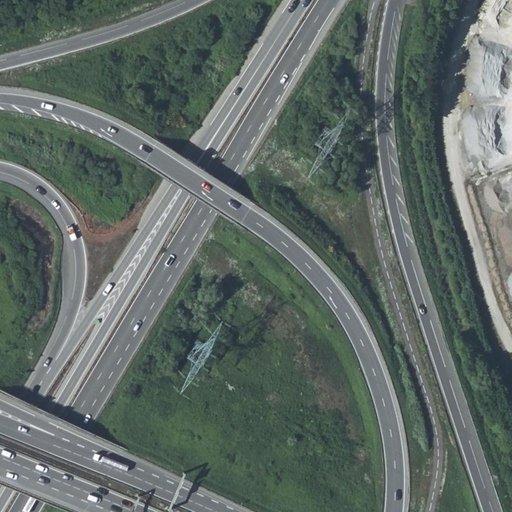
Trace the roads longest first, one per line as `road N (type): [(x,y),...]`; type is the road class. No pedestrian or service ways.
road 1 (trunk): [(394,511),(395,465),(381,392),(352,323),(321,282),(246,215),(114,131),(0,98)]
road 2 (trunk): [(301,0),(0,506)]
road 3 (trunk): [(489,511),(405,257),(383,159),(382,61),(393,0)]
road 4 (trunk): [(72,421),(328,0)]
road 5 (trunk): [(300,0),(55,368)]
road 6 (track): [(472,0),(448,85),(452,127),(486,286),(511,349)]
road 7 (trunk): [(0,167),(48,192),(76,240),(75,298),(55,368)]
road 8 (trunk): [(197,0),(127,30),(0,65)]
road 9 (trunk): [(215,511),(59,446)]
road 10 (trunk): [(0,456),(121,506)]
